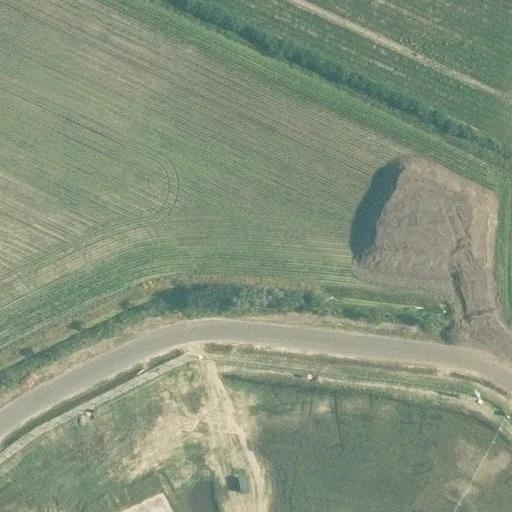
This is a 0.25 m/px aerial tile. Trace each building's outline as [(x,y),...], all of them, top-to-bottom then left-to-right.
[(229,381),(224,426),(251,430),(256,384),(229,381)] [(256,384),(251,430),(277,433),(282,387),(256,384)] [(282,387),(277,433),(304,436),(310,391),(282,387)] [(326,392),(320,438),(348,441),(353,396),(326,392)] [(353,396),(348,441),(374,444),(379,399),(353,396)] [(379,399),(374,444),(400,447),(405,402),(379,399)] [(405,402),(400,447),(427,450),(433,405),(405,402)] [(133,407),(110,418),(111,419),(112,419),(134,464),(133,464),(133,465),(154,455),(157,459),(169,453),(158,430),(146,435),(133,407)] [(111,419),(90,429),(103,455),(92,461),(103,484),(116,478),(114,474),(133,464),(134,464),(112,419),(111,419)] [(449,439),(436,460),(448,468),(453,460),(473,472),(497,434),(496,433),(496,434),(475,422),(460,446),(449,439)] [(511,443),(497,434),(473,472),(492,485),(487,493),(499,501),(511,480),(511,478),(502,473),(511,457),(511,443)] [(238,456),(236,469),(246,470),(248,457),(238,456)] [(40,457),(23,470),(52,509),(68,497),(71,501),(82,492),(67,471),(56,479),(40,457)] [(260,461),(259,471),(272,473),(274,463),(260,461)] [(274,463),(272,473),(285,474),(286,464),(274,463)] [(23,470),(7,482),(28,511),(47,511),(52,509),(23,470)] [(331,470),(330,480),(343,481),(344,471),(331,470)] [(344,471),(343,481),(356,483),(357,473),(344,471)] [(300,476),(298,486),(309,487),(310,477),(300,476)] [(384,476),(382,486),(395,487),(397,477),(384,476)] [(310,477),(309,487),(319,488),(320,478),(310,477)] [(397,477),(395,487),(408,489),(409,479),(397,477)] [(266,478),(264,488),(274,490),(276,480),(266,478)] [(276,480),(274,490),(285,491),(286,481),(276,480)] [(28,511),(7,482),(0,487),(0,507),(3,511),(28,511)] [(326,485),(324,498),(334,499),(336,486),(326,485)] [(365,490),(364,500),(374,501),(375,491),(365,490)] [(375,491),(374,501),(384,502),(385,492),(375,491)] [(398,494),(397,504),(407,505),(409,495),(398,494)] [(409,495),(407,505),(418,506),(419,496),(409,495)]
